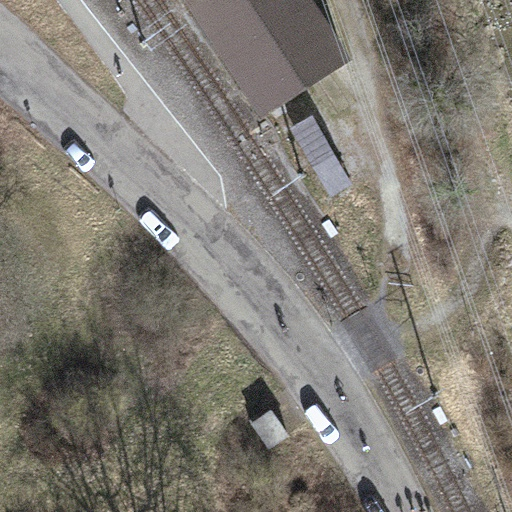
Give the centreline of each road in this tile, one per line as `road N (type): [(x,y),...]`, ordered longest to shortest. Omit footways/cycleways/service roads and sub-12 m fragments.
road 1 (unclassified): [(0,55),(198,226),(273,308),(401,511)]
road 2 (track): [(318,369),(370,337),(402,256),(340,0)]
